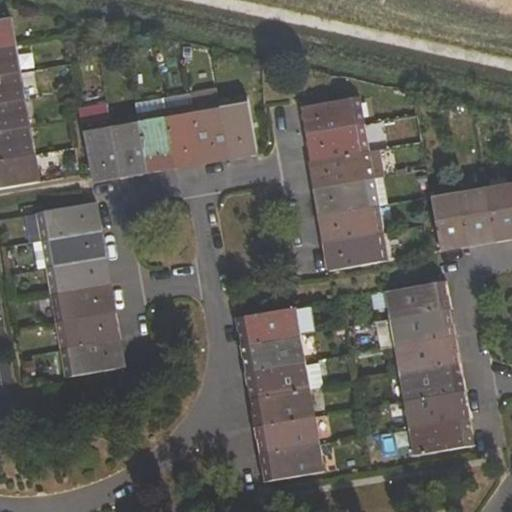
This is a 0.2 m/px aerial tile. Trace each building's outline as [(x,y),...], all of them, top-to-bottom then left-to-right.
[(0,48),(15,46),(10,19),(0,21),(0,48)] [(0,76),(20,73),(15,46),(0,48),(0,76)] [(20,73),(0,76),(0,105),(25,101),(20,73)] [(193,106),(220,102),(218,89),(191,94),(193,106)] [(165,111),(193,106),(191,94),(163,100),(165,111)] [(248,153),(257,151),(248,97),(220,102),(230,156),(231,160),(249,157),(248,153)] [(307,123),(309,134),(364,125),(359,98),(306,107),(301,107),(304,124),(307,123)] [(0,134),(29,129),(25,101),(0,105),(0,134)] [(220,102),(193,106),(203,161),(204,165),(221,162),(221,158),(230,156),(220,102)] [(83,126),(110,121),(107,104),(80,110),(83,126)] [(453,105),(445,107),(446,114),(455,112),(453,105)] [(192,163),(203,161),(193,106),(165,111),(175,166),(175,170),(193,167),(192,163)] [(165,111),(137,116),(147,171),(148,175),(166,171),(165,167),(175,166),(165,111)] [(137,173),(147,171),(137,116),(110,121),(120,176),(121,179),(138,176),(137,173)] [(120,176),(110,121),(83,126),(93,178),(94,184),(110,181),(110,177),(120,176)] [(312,151),(314,161),(368,151),(364,125),(309,134),(305,134),(308,152),(312,151)] [(29,129),(0,134),(0,161),(34,156),(29,129)] [(373,179),(368,151),(314,161),(310,161),(313,179),(317,178),(319,189),(373,179)] [(0,189),(39,183),(34,156),(0,161),(0,189)] [(322,207),(324,217),(378,207),(373,179),(319,189),(315,189),(318,208),(322,207)] [(511,187),(486,191),(494,236),(495,242),(510,240),(509,237),(511,235),(511,187)] [(486,191),(459,196),(466,240),(468,247),(482,245),(481,241),(494,236),(486,191)] [(440,247),(441,252),(450,250),(450,248),(466,240),(459,196),(432,200),(440,247)] [(38,214),(43,241),(97,231),(101,231),(98,213),(94,214),(92,205),(38,214)] [(382,235),(378,207),(324,217),(320,217),(323,235),(327,234),(328,244),(382,235)] [(43,241),(48,268),(102,259),(106,258),(103,241),(99,241),(97,231),(43,241)] [(331,261),(333,271),(387,262),(382,235),(328,244),(324,245),(327,261),(331,261)] [(48,268),(53,297),(107,287),(111,286),(108,269),(104,270),(102,259),(48,268)] [(386,292),(391,319),(445,310),(445,309),(452,308),(450,295),(443,297),(441,283),(386,292)] [(53,297),(58,324),(112,315),(116,314),(112,296),(109,297),(107,287),(53,297)] [(247,345),(302,336),(297,308),(236,318),(239,332),(244,331),(247,345)] [(395,347),(451,337),(454,336),(451,323),(447,323),(445,310),(391,319),(395,347)] [(113,322),(112,315),(58,324),(62,351),(116,342),(120,341),(117,322),(113,322)] [(395,347),(391,319),(376,322),(381,349),(395,347)] [(302,336),(247,345),(243,346),(245,359),(249,359),(251,372),(307,362),(302,336)] [(451,337),(395,347),(400,375),(455,365),(457,365),(455,349),(453,350),(451,337)] [(118,351),(116,342),(62,351),(67,378),(120,369),(125,368),(122,350),(118,351)] [(312,390),(307,362),(251,372),(246,373),(248,388),(254,387),(256,400),(312,390)] [(455,365),(400,375),(405,403),(460,393),(466,392),(464,378),(457,379),(455,365)] [(312,390),(256,400),(254,400),(257,415),(259,415),(261,428),(317,419),(312,390)] [(460,393),(405,403),(409,430),(465,420),(469,419),(467,405),(462,406),(460,393)] [(317,419),(261,428),(258,429),(260,443),(264,442),(267,454),(321,445),(317,419)] [(467,433),(465,420),(409,430),(414,457),(471,447),(476,446),(474,432),(467,433)] [(267,454),(260,455),(263,471),(269,470),(272,482),(326,472),(321,445),(267,454)]
